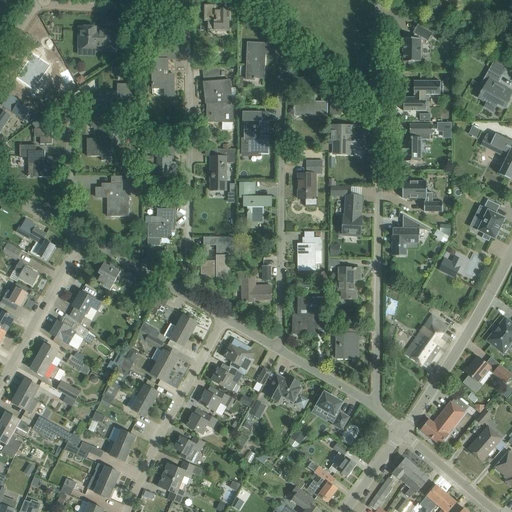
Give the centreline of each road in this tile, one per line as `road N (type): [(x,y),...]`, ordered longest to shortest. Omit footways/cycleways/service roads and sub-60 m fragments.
road 1 (residential): [(276,347),(284,50)]
road 2 (residential): [(370,404),(380,136)]
road 3 (residential): [(185,295),(190,28)]
road 4 (residential): [(126,511),(223,317)]
road 5 (unclassified): [(401,432),(511,249)]
road 6 (residential): [(0,385),(82,236)]
road 7 (residential): [(380,136),(380,0)]
road 8 (residential): [(380,136),(284,50)]
road 9 (residential): [(72,231),(67,106)]
road 10 (residential): [(494,511),(401,432)]
